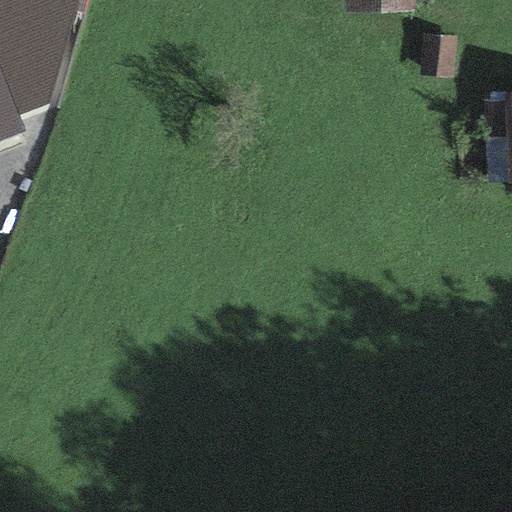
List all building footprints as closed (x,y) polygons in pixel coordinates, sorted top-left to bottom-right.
[(0,0),(0,66),(19,116),(57,102),(70,51),(52,0),(0,0)] [(347,0),(348,15),(424,12),(424,0),(347,0)] [(459,38),(424,34),(422,75),(456,78),(459,38)] [(19,116),(0,66),(0,139),(24,129),(19,116)] [(511,94),(488,96),(492,186),(511,185),(511,94)]
